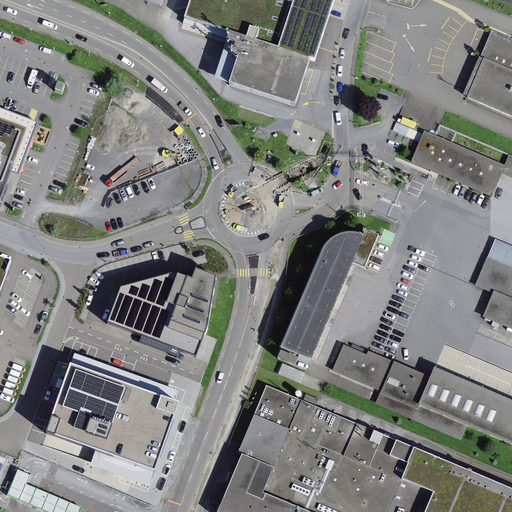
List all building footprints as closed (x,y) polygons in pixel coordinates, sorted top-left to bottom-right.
[(192,0),(185,27),(230,43),(219,75),(302,102),(317,55),(336,0),(192,0)] [(511,39),(496,32),(479,73),(468,99),(511,118),(511,39)] [(0,207),(16,169),(32,127),(28,126),(0,115),(0,207)] [(509,165),(429,132),(428,135),(399,123),(396,130),(424,143),(416,163),(496,196),(505,173),(509,165)] [(369,227),(366,233),(358,231),(351,232),(344,235),(338,238),(332,243),(329,249),(286,346),(316,359),(357,259),(368,264),(381,232),(369,227)] [(511,265),(492,257),(479,286),(498,294),(489,317),(511,326),(511,265)] [(125,287),(111,324),(201,358),(212,330),(222,277),(199,269),(196,280),(177,273),(125,287)] [(399,362),(374,351),(372,356),(348,346),(338,371),(386,392),(399,362)] [(304,360),(284,352),(282,358),(301,366),(304,360)] [(156,479),(186,402),(72,357),(47,422),(125,455),(130,469),(156,479)] [(436,378),(399,362),(386,392),(385,394),(422,410),(424,405),(436,378)] [(198,380),(203,366),(200,365),(194,379),(198,380)] [(308,374),(287,365),(282,375),(304,384),(308,374)] [(511,399),(440,369),(436,378),(424,405),(511,441),(511,399)] [(254,400),(260,386),(256,384),(251,398),(254,400)] [(511,511),(511,486),(271,387),(242,454),(246,456),(223,511),(511,511)] [(27,471),(21,469),(10,493),(16,495),(29,500),(39,505),(50,509),(56,511),(80,511),(83,505),(77,503),(67,499),(56,494),(45,489),(35,485),(28,482),(31,473),(27,471)]
